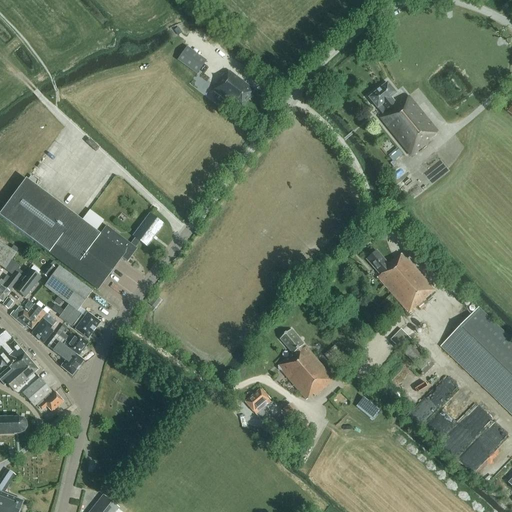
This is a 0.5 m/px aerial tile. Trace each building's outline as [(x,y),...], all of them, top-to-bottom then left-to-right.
[(187,47),(178,60),(197,74),(206,62),(187,47)] [(446,118),(479,92),(450,57),(418,84),(421,87),(409,97),(408,97),(397,106),(391,98),(396,94),(387,83),(368,98),(377,109),(381,106),(387,113),(380,119),(411,156),(431,140),(431,139),(438,133),(417,107),(429,97),(446,118)] [(240,111),(255,91),(229,71),(224,78),(223,77),(212,91),(232,106),(232,105),(240,111)] [(49,254),(98,290),(122,258),(127,262),(136,249),(135,248),(140,242),(135,239),(130,245),(106,227),(100,235),(27,180),(57,140),(21,112),(0,139),(0,217),(49,254)] [(397,149),(388,157),(393,162),(402,155),(397,149)] [(135,239),(140,242),(146,247),(163,225),(150,215),(134,237),(135,238),(135,239)] [(0,266),(5,270),(16,253),(0,242),(0,266)] [(409,314),(435,291),(402,254),(396,260),(395,259),(388,265),(376,251),(366,260),(380,276),(377,278),(409,314)] [(56,269),(50,264),(42,275),(48,279),(56,269)] [(73,326),(76,328),(75,330),(88,340),(100,323),(88,314),(85,317),(82,315),(77,311),(91,292),(59,268),(45,288),(69,305),(59,318),(72,327),(73,326)] [(25,297),(28,293),(40,278),(37,276),(30,271),(16,290),(19,293),(25,297)] [(10,293),(22,277),(15,272),(6,284),(1,280),(0,281),(0,300),(3,302),(10,293)] [(149,305),(155,309),(161,301),(155,297),(149,305)] [(8,309),(13,303),(8,299),(3,306),(8,309)] [(44,309),(50,313),(55,306),(49,302),(44,309)] [(39,323),(46,314),(35,305),(28,314),(30,315),(30,316),(39,323)] [(60,316),(63,312),(55,306),(52,310),(60,316)] [(442,346),(511,413),(511,342),(477,310),(442,346)] [(32,330),(37,323),(24,312),(19,317),(14,312),(10,316),(16,321),(25,328),(27,326),(32,330)] [(43,344),(53,332),(50,330),(53,327),(44,320),(32,334),(43,344)] [(67,341),(66,342),(64,346),(78,357),(88,344),(76,335),(72,341),(68,339),(69,338),(63,333),(67,328),(63,325),(57,334),(67,341)] [(314,397),(334,381),(306,347),(292,330),(280,340),(292,354),(277,367),(306,401),(313,395),(314,397)] [(411,340),(401,330),(390,340),(400,350),(411,340)] [(0,357),(9,368),(24,354),(14,342),(14,343),(3,331),(0,333),(0,357)] [(63,346),(64,346),(66,342),(57,335),(47,347),(66,361),(61,367),(72,376),(84,361),(63,346)] [(421,371),(430,361),(412,344),(404,354),(421,371)] [(341,355),(334,347),(324,355),(331,363),(341,355)] [(38,370),(24,354),(9,368),(11,370),(0,380),(0,381),(4,386),(7,384),(13,391),(38,370)] [(50,393),(51,392),(40,378),(22,394),(34,407),(37,405),(50,393)] [(266,407),(271,403),(260,390),(245,403),(256,415),(260,420),(270,411),(266,407)] [(53,396),(50,393),(37,405),(39,407),(39,408),(42,411),(47,407),(52,412),(63,402),(55,393),(53,396)] [(379,411),(364,399),(357,408),(372,420),(379,411)] [(295,421),(300,417),(289,405),(284,409),(295,421)] [(27,429),(27,428),(26,424),(27,424),(26,423),(24,420),(23,419),(23,420),(19,419),(18,419),(14,419),(14,418),(0,418),(0,436),(14,436),(14,435),(19,434),(19,435),(20,434),(24,433),(25,432),(27,429)] [(401,439),(404,435),(390,421),(386,425),(401,439)] [(294,430),(288,423),(281,429),(287,436),(294,430)] [(20,511),(23,502),(3,494),(15,476),(7,471),(0,480),(0,511),(20,511)] [(114,511),(118,508),(103,496),(90,511),(114,511)]
